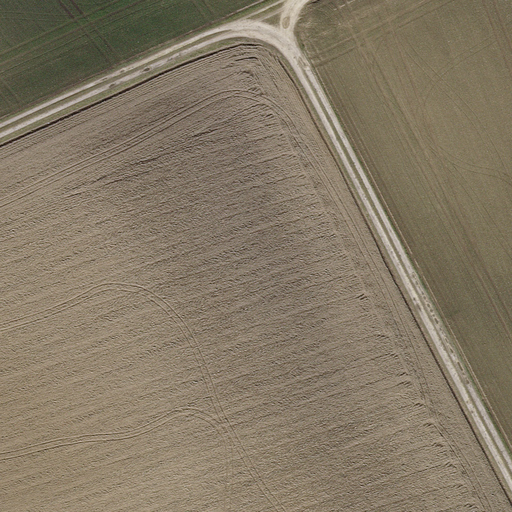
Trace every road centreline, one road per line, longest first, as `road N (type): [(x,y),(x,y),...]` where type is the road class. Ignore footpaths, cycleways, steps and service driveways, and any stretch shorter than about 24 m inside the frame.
road 1 (track): [(271,15),(511,480)]
road 2 (track): [(0,139),(301,0)]
